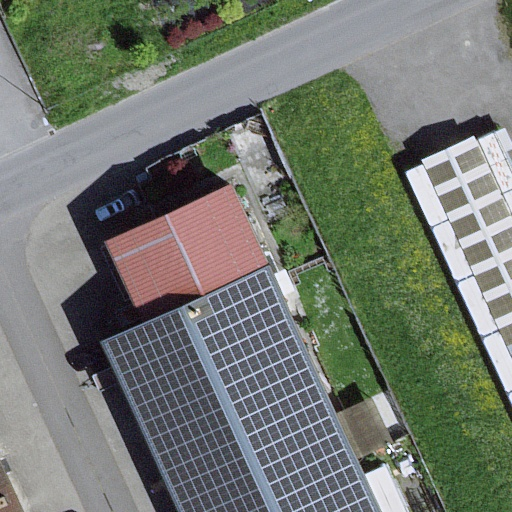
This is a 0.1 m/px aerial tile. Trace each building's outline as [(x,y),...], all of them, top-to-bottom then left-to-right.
[(511,159),(498,129),(481,136),(511,205),(511,159)] [(424,156),(427,159),(511,349),(511,205),(481,136),(478,131),(424,156)] [(511,349),(427,159),(407,168),(511,401),(511,349)] [(109,332),(190,511),(394,511),(240,175),(111,234),(149,314),(109,332)] [(36,511),(0,435),(0,511),(36,511)]
